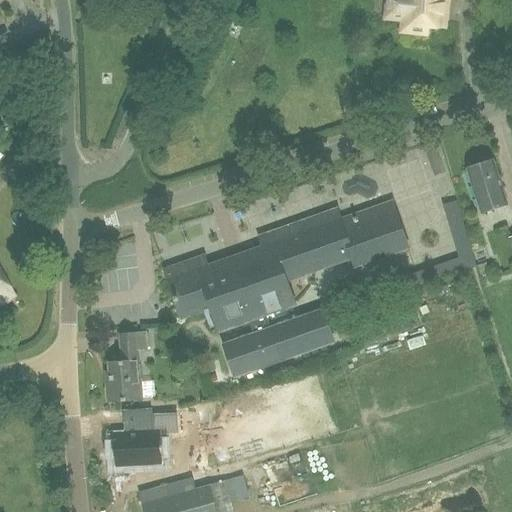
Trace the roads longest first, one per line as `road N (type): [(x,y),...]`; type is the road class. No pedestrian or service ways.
road 1 (unclassified): [(511,97),(69,234)]
road 2 (unclassified): [(70,179),(99,175),(125,151),(187,0)]
road 3 (unclassified): [(70,179),(59,0)]
road 4 (residential): [(79,511),(66,366)]
road 5 (residential): [(66,366),(69,234)]
